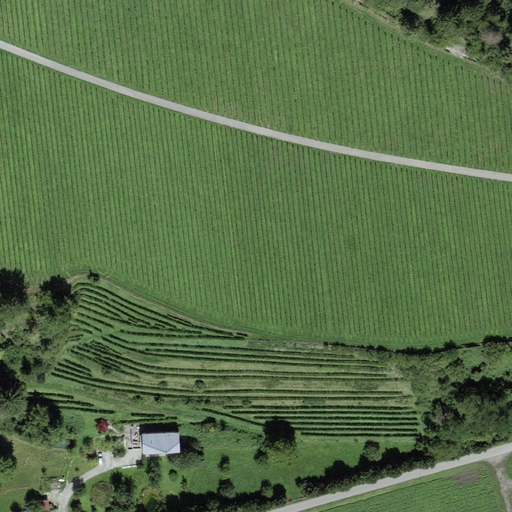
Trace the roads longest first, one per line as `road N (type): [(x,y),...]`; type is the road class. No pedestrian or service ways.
road 1 (unclassified): [(0,43),(221,121),(511,178)]
road 2 (track): [(282,511),(511,448)]
road 3 (track): [(511,81),(432,50),(341,0)]
